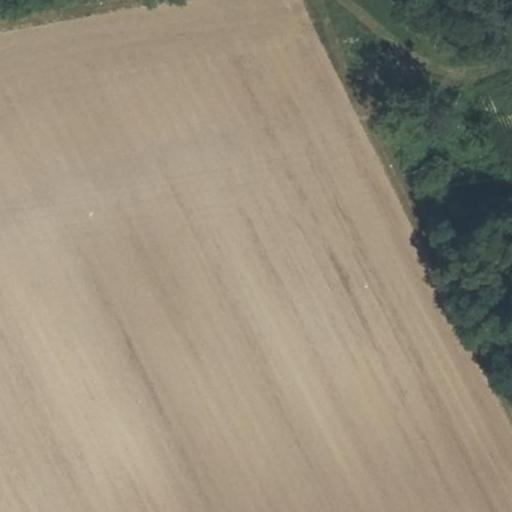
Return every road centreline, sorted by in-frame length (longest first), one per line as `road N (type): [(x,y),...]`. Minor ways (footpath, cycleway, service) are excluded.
road 1 (track): [(344,0),(430,67),(468,76),(511,61)]
road 2 (track): [(0,23),(131,0)]
